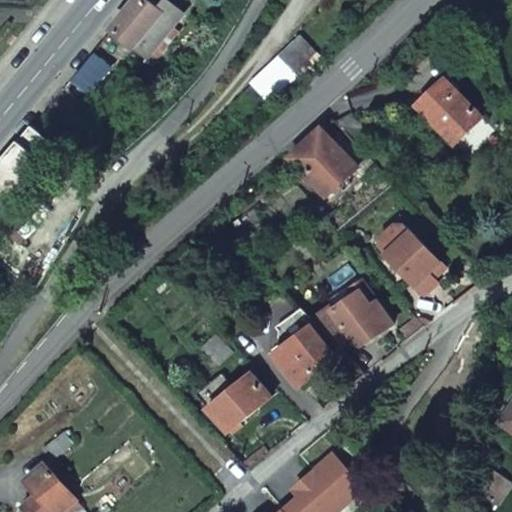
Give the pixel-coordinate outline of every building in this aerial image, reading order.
[(147,0),(129,0),(85,54),(103,67),(125,42),(142,56),(178,10),(166,0),(157,0),(153,5),(147,0)] [(472,116),(442,83),(415,107),(444,141),(472,116)] [(357,120),(335,96),(319,109),(342,134),(357,120)] [(316,194),(349,165),(316,126),(282,155),(316,194)] [(23,127),(0,154),(0,208),(52,148),(23,127)] [(310,205),(321,217),(328,211),(318,199),(310,205)] [(390,253),(389,263),(413,288),(417,293),(430,281),(426,277),(421,271),(432,260),(399,224),(389,223),(373,238),(375,248),(380,253),(390,253)] [(426,277),(438,265),(432,260),(421,271),(426,277)] [(350,295),(330,310),(325,303),(307,317),(320,332),(325,336),(333,346),(344,339),(357,344),(387,319),(355,277),(343,285),(344,287),(350,295)] [(341,283),(321,298),(325,303),(330,310),(350,295),(344,287),(343,285),(341,283)] [(271,350),(296,380),(310,370),(308,367),(328,352),(316,335),(320,332),(307,317),(294,304),(272,322),(282,334),(274,340),(278,345),(271,350)] [(413,317),(397,330),(403,338),(420,324),(413,317)] [(229,348),(213,330),(199,343),(215,360),(229,348)] [(216,368),(190,389),(201,404),(228,384),(216,368)] [(228,384),(201,404),(219,428),(223,426),(225,429),(234,422),(232,419),(264,394),(245,371),(228,384)] [(511,411),(500,429),(511,436),(511,411)] [(61,427),(42,444),(54,457),(72,440),(61,427)] [(316,480),(280,511),(332,511),(341,505),(335,498),(354,481),(330,454),(310,472),(316,480)] [(75,511),(83,506),(44,465),(27,480),(37,491),(21,506),(25,511),(75,511)] [(316,480),(310,472),(289,490),(296,497),(316,480)] [(341,505),(360,488),(354,481),(335,498),(341,505)]
